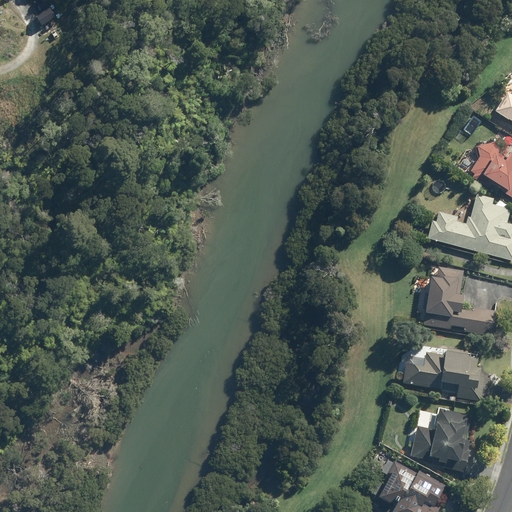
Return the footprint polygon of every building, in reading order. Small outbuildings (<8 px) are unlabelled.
[(511,86),(495,112),(511,122),(511,86)] [(480,183),(482,180),(484,177),(510,195),(509,197),(511,198),(511,146),(495,135),(489,145),(475,148),(478,161),(470,172),(473,175),(471,178),(480,183)] [(435,223),(431,222),(427,238),(511,261),(511,234),(511,229),(511,225),(507,224),(511,209),(492,204),(494,198),(477,194),(468,225),(457,222),(458,217),(438,212),(435,223)] [(495,313),(461,309),(462,296),(459,296),(462,270),(434,267),(433,275),(430,275),(425,313),(451,316),(449,331),(493,336),(495,313)] [(482,400),(483,393),(485,378),(480,378),(481,368),(478,367),(479,359),(468,358),(468,352),(444,349),(443,355),(426,353),(425,358),(406,355),(402,383),(430,387),(429,393),(482,400)] [(472,441),(466,439),(471,417),(439,410),(435,429),(416,425),(410,454),(428,458),(456,464),(454,472),(465,474),(472,441)] [(389,459),(369,494),(393,508),(390,511),(438,511),(441,506),(435,503),(442,489),(389,459)]
